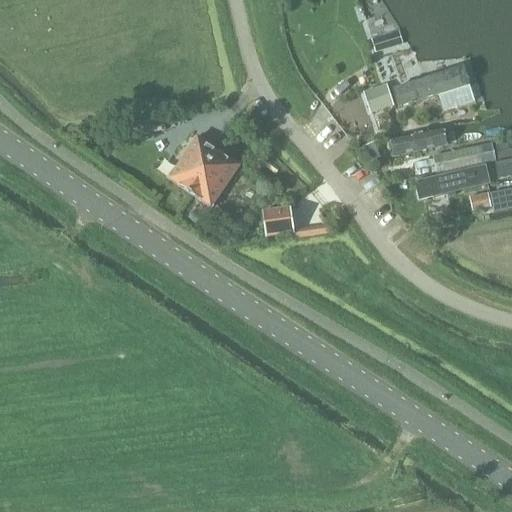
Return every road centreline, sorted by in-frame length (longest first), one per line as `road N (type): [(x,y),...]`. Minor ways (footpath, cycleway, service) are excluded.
road 1 (tertiary): [(511,484),(0,136)]
road 2 (residential): [(511,321),(459,307),(409,274),(382,243),(264,93),(236,0)]
